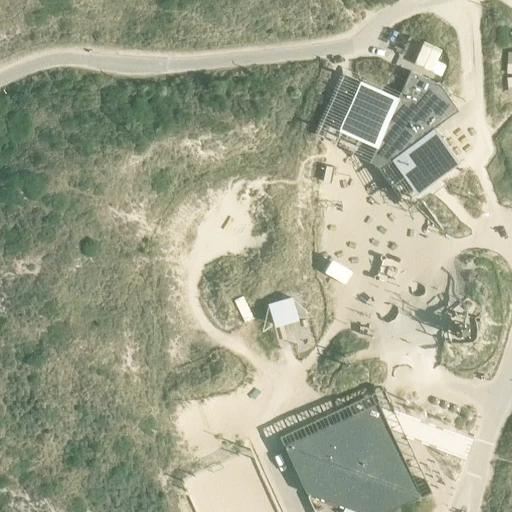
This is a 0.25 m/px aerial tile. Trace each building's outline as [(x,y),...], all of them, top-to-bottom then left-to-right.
[(420,50),(408,47),(404,61),(441,70),(443,64),(437,62),(441,45),(422,40),(420,50)] [(404,83),(397,99),(360,82),(338,128),(385,149),(415,191),(431,179),(456,162),(432,128),(447,118),(430,94),(404,83)] [(352,270),(329,258),(321,272),(344,286),(352,270)] [(273,324),(298,318),(292,294),(267,301),(273,324)] [(305,493),(356,511),(384,511),(420,496),(388,426),(375,421),(353,413),(283,446),(305,493)]
